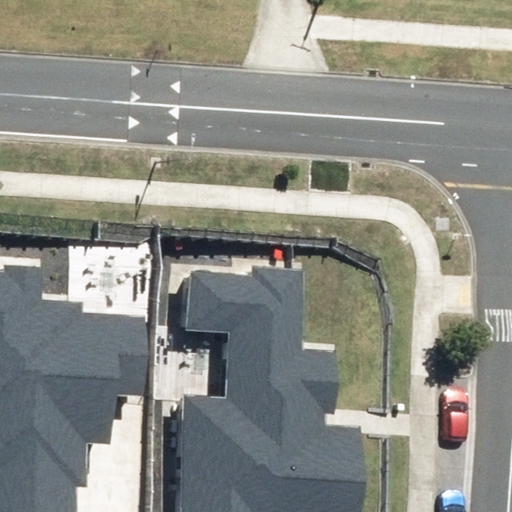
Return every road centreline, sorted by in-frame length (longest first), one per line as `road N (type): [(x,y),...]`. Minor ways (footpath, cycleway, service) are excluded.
road 1 (residential): [(511,116),(155,95)]
road 2 (residential): [(511,303),(501,511)]
road 3 (unclassified): [(155,95),(0,82)]
